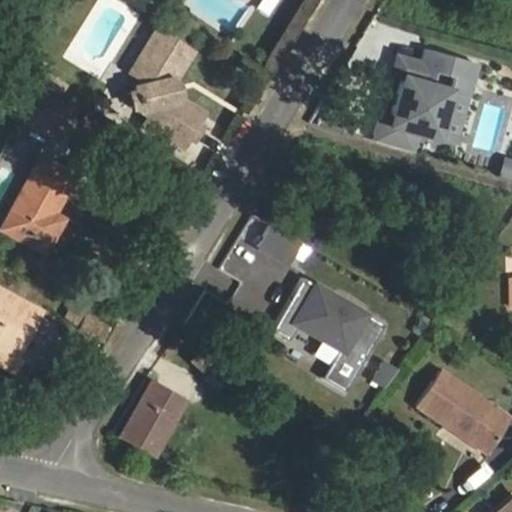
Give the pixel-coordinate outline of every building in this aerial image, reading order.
[(141,77),(134,89),(136,105),(136,111),(146,119),(142,127),(180,152),(187,140),(195,126),(203,115),(179,100),(173,97),(172,84),(174,83),(193,52),(159,29),(133,70),(141,77)] [(474,63),(423,49),(419,63),(414,81),(401,77),(390,116),(379,113),(371,141),(409,151),(414,133),(435,139),(448,91),(465,96),(474,63)] [(419,63),(395,57),(390,74),(401,77),(414,81),(419,63)] [(35,85),(16,120),(58,141),(76,107),(35,85)] [(136,105),(134,89),(127,91),(128,106),(136,105)] [(435,139),(452,143),(465,96),(448,91),(435,139)] [(195,126),(187,140),(192,144),(200,130),(195,126)] [(35,151),(39,138),(20,132),(15,145),(35,151)] [(72,174),(38,157),(0,229),(43,253),(62,217),(52,213),(72,174)] [(511,181),(511,159),(497,157),(494,179),(511,181)] [(250,250),(280,266),(294,240),(264,225),(250,250)] [(380,323),(298,277),(267,331),(324,362),(313,382),(339,397),(380,323)] [(0,348),(14,356),(40,309),(0,288),(0,348)] [(112,325),(88,312),(79,330),(102,342),(112,325)] [(14,356),(0,348),(0,366),(13,373),(21,359),(14,356)] [(217,363),(203,349),(190,362),(204,376),(217,363)] [(376,361),(365,383),(379,391),(391,369),(376,361)] [(412,405),(442,425),(445,421),(485,448),(506,416),(436,368),(412,405)] [(151,454),(171,419),(157,411),(167,393),(149,383),(118,436),(151,454)] [(157,411),(171,419),(181,402),(167,393),(157,411)] [(445,421),(442,425),(482,453),(485,448),(445,421)] [(511,511),(511,495),(492,511),(511,511)]
